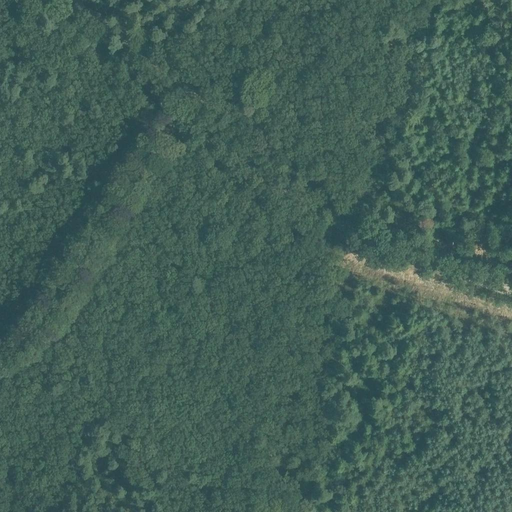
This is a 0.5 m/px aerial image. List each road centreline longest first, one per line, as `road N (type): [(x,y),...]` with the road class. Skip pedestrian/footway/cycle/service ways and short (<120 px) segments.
road 1 (tertiary): [(511,282),(333,221),(288,196),(162,67),(68,0)]
road 2 (track): [(0,353),(43,318),(193,98)]
